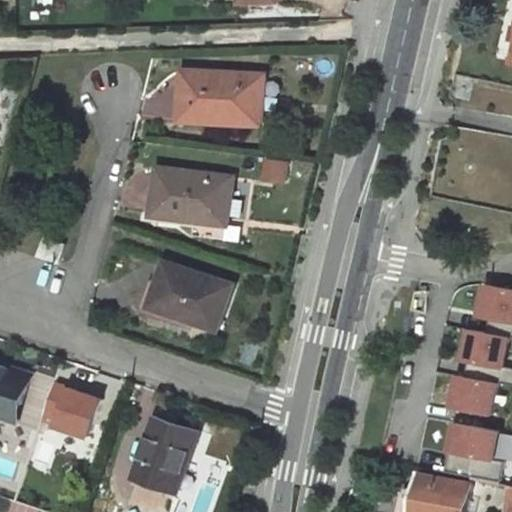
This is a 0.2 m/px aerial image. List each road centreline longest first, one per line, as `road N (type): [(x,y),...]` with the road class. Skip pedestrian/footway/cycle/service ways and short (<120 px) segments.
road 1 (residential): [(311,420),(0,312)]
road 2 (primary): [(349,255),(412,0)]
road 3 (unknown): [(52,330),(122,90)]
road 4 (primary): [(311,420),(349,255)]
road 5 (residential): [(511,264),(448,275),(349,255)]
